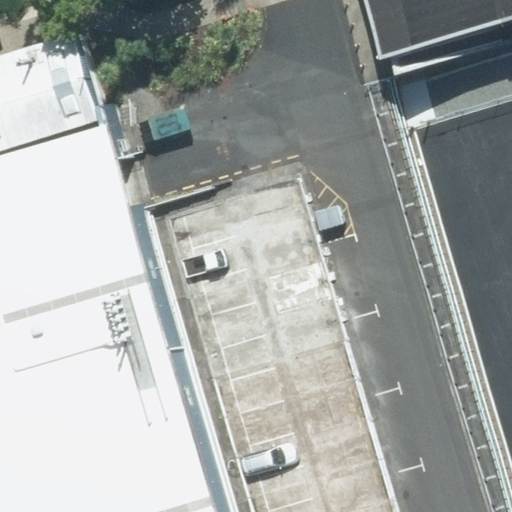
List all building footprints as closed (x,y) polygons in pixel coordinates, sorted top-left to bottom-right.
[(511,0),(375,0),(395,62),(511,26),(511,0)] [(225,511),(141,228),(88,49),(0,75),(0,511),(225,511)] [(511,193),(511,68),(439,88),(470,204),(511,193)] [(141,228),(225,511),(401,511),(303,180),(141,228)] [(511,353),(489,275),(453,285),(478,367),(511,357),(511,353)]
